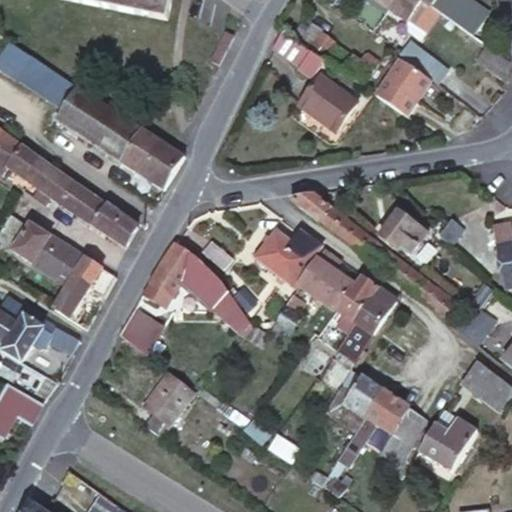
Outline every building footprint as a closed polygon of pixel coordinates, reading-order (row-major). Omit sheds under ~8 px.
[(52,0),(171,23),(174,0),(52,0)] [(295,0),(279,30),(284,34),(301,46),(310,34),(300,28),(311,10),(296,0),(295,0)] [(375,0),(389,9),(395,0),(375,0)] [(395,0),(389,9),(408,23),(409,21),(422,2),(433,10),(440,0),(395,0)] [(438,14),(475,40),(482,29),(450,5),(441,0),(440,0),(433,10),(438,14)] [(433,10),(422,2),(409,21),(425,33),(438,14),(433,10)] [(425,33),(409,21),(408,23),(408,32),(419,41),(425,33)] [(310,34),(301,46),(309,51),(311,52),(320,40),(324,34),(314,28),(310,34)] [(301,46),(284,34),(275,52),(302,69),(297,78),(309,86),(326,62),(311,52),(309,51),(301,46)] [(11,42),(1,36),(0,38),(0,76),(16,86),(35,58),(28,54),(11,42)] [(214,63),(222,67),(239,40),(231,36),(214,63)] [(311,52),(326,62),(335,51),(320,40),(311,52)] [(411,42),(400,56),(439,85),(450,71),(411,42)] [(509,64),(484,46),(479,53),(483,57),(479,61),(499,76),(509,64)] [(326,62),(340,71),(347,60),(335,51),(326,62)] [(347,60),(340,71),(342,72),(357,83),(361,85),(371,75),(381,64),(369,56),(363,64),(350,56),(347,60)] [(41,62),(37,59),(23,81),(65,109),(81,88),(77,85),(67,79),(41,62)] [(432,84),(402,64),(379,98),(410,119),(432,84)] [(321,76),(300,106),(339,132),(360,102),(321,76)] [(187,158),(173,147),(150,134),(120,114),(86,91),(83,90),(61,122),(123,164),(166,192),(171,184),(187,158)] [(0,135),(0,151),(1,152),(15,161),(23,151),(0,135)] [(15,161),(1,152),(0,154),(0,175),(4,178),(10,171),(40,190),(50,198),(51,199),(58,203),(61,205),(74,186),(56,173),(23,151),(15,161)] [(76,187),(86,194),(88,195),(104,206),(113,212),(141,231),(143,229),(149,219),(84,175),(76,187)] [(88,195),(86,194),(76,187),(74,186),(61,205),(84,221),(91,226),(104,206),(88,195)] [(50,198),(40,190),(35,198),(45,205),(50,198)] [(306,198),(291,201),(325,227),(334,234),(344,221),(314,197),(306,198)] [(450,202),(427,216),(434,230),(458,216),(450,202)] [(129,250),(141,231),(113,212),(104,206),(91,226),(109,238),(129,252),(129,250)] [(401,216),(380,242),(400,256),(403,252),(415,260),(432,239),(419,229),(401,216)] [(31,231),(10,217),(2,229),(3,231),(22,243),(31,231)] [(344,221),(334,234),(346,243),(355,229),(344,221)] [(453,221),(440,237),(451,246),(464,229),(453,221)] [(511,226),(493,228),(503,291),(511,289),(511,226)] [(33,228),(31,231),(22,243),(15,254),(34,267),(40,257),(52,240),(33,228)] [(381,270),(453,325),(463,313),(410,272),(361,233),(355,229),(346,243),(381,270)] [(22,243),(3,231),(0,236),(0,243),(15,254),(22,243)] [(281,235),(261,261),(297,288),(317,261),(324,250),(310,240),(304,235),(296,246),(281,235)] [(66,249),(52,240),(40,257),(34,267),(68,291),(72,286),(75,280),(74,280),(86,262),(66,249)] [(212,245),(203,256),(225,273),(235,262),(212,245)] [(200,261),(178,246),(172,253),(165,263),(157,276),(147,294),(154,298),(174,310),(193,279),(203,263),(200,261)] [(332,256),(327,253),(320,263),(336,273),(343,264),(332,256)] [(109,296),(116,282),(100,271),(86,262),(74,280),(75,280),(78,283),(92,291),(96,294),(106,300),(109,296)] [(218,277),(203,263),(193,279),(214,299),(216,300),(223,306),(231,314),(243,327),(237,334),(242,338),(252,325),(233,296),(227,285),(218,277)] [(338,312),(356,288),(336,273),(320,263),(312,275),(304,288),(338,312)] [(75,315),(92,291),(78,283),(75,280),(72,286),(68,291),(55,311),(63,316),(71,321),(75,315)] [(363,280),(356,288),(338,312),(343,316),(356,325),(380,292),(363,280)] [(399,306),(380,292),(356,325),(366,333),(376,340),(382,331),(399,306)] [(511,315),(511,303),(497,293),(490,301),(495,305),(511,317),(511,315)] [(310,306),(297,297),(290,307),(280,322),(277,326),(293,337),(303,324),(299,321),(310,306)] [(19,318),(25,310),(8,300),(0,312),(0,316),(22,331),(27,324),(19,318)] [(223,306),(216,300),(212,304),(218,311),(223,306)] [(495,305),(490,301),(486,307),(491,311),(495,305)] [(120,337),(123,339),(148,358),(169,331),(137,311),(120,337)] [(75,315),(71,321),(77,325),(81,319),(75,315)] [(22,331),(0,316),(0,343),(9,350),(22,331)] [(335,327),(349,337),(350,334),(356,326),(356,325),(343,316),(335,327)] [(466,318),(455,333),(470,344),(478,350),(492,332),(477,320),(474,324),(466,318)] [(27,324),(22,331),(9,350),(6,356),(24,366),(44,335),(27,324)] [(269,337),(252,325),(242,338),(262,349),(269,337)] [(350,334),(349,337),(358,344),(366,333),(356,325),(356,326),(350,334)] [(78,352),(82,344),(74,340),(68,336),(57,329),(51,340),(76,356),(78,352)] [(0,352),(6,356),(9,350),(0,343),(0,352)] [(303,372),(323,385),(336,362),(317,351),(303,372)] [(0,352),(0,382),(10,388),(16,379),(24,366),(6,356),(0,352)] [(336,362),(323,385),(338,395),(352,373),(342,367),(336,362)] [(479,364),(464,388),(499,415),(511,397),(511,391),(504,385),(479,364)] [(38,374),(24,366),(16,379),(36,391),(44,377),(38,374)] [(157,415),(173,427),(194,397),(175,382),(153,412),(157,415)] [(357,437),(370,418),(386,394),(366,382),(361,389),(354,399),(346,394),(330,419),(357,437)] [(352,383),(346,394),(354,399),(361,389),(352,383)] [(10,388),(0,404),(0,440),(4,443),(17,421),(33,429),(45,407),(10,388)] [(415,447),(423,452),(439,427),(386,394),(370,418),(381,425),(397,436),(382,458),(400,470),(415,447)] [(460,423),(447,414),(439,427),(450,437),(460,423)] [(147,428),(163,439),(173,427),(157,415),(147,428)] [(364,448),(381,425),(370,418),(357,437),(349,449),(359,455),(364,448)] [(480,437),(460,423),(450,437),(439,427),(423,452),(455,473),(480,437)] [(328,480),(323,488),(328,491),(335,480),(341,483),(346,475),(359,455),(349,449),(343,458),(328,480)] [(319,474),(313,482),(319,485),(323,488),(328,480),(319,474)] [(335,480),(328,491),(341,501),(348,489),(341,483),(335,480)] [(25,511),(42,511),(30,503),(25,511)] [(125,511),(113,503),(106,511),(125,511)]
